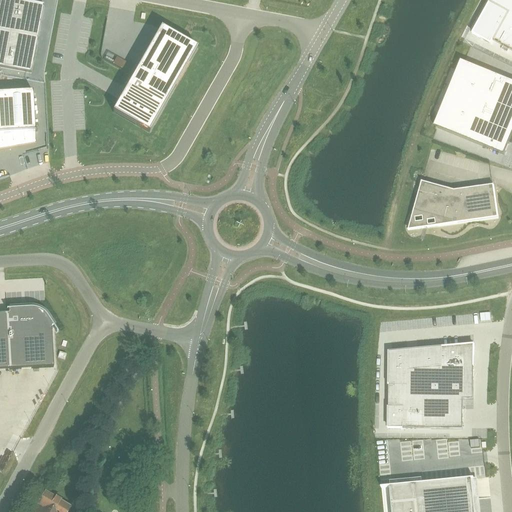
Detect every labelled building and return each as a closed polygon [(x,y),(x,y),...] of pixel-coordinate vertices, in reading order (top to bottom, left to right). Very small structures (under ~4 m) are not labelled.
[(0,0),(0,68),(34,75),(47,6),(11,0),(0,0)] [(491,45),(493,41),(511,52),(511,0),(491,0),(472,35),(491,45)] [(161,28),(113,113),(150,133),(198,49),(161,28)] [(511,86),(464,66),(437,131),(503,158),(511,136),(511,86)] [(33,92),(0,93),(0,133),(35,132),(33,92)] [(438,227),(499,219),(494,185),(455,191),(418,196),(414,212),(437,218),(438,227)] [(0,314),(0,370),(54,368),(52,330),(54,328),(57,332),(56,333),(57,334),(58,333),(49,319),(48,317),(47,316),(46,315),(45,313),(43,312),(42,311),(41,311),(39,310),(37,309),(36,309),(34,308),(32,308),(31,308),(26,309),(26,304),(21,304),(21,309),(7,310),(8,310),(9,314),(0,314)] [(480,314),(481,322),(491,321),(490,313),(480,314)] [(389,353),(389,400),(389,429),(463,430),(463,400),(474,400),(474,345),(389,353)] [(479,440),(470,441),(471,449),(480,448),(479,440)] [(424,503),(392,506),(392,511),(475,511),(474,499),(444,502),(442,482),(422,484),(424,503)] [(67,511),(71,507),(45,492),(38,505),(39,505),(34,511),(67,511)]
